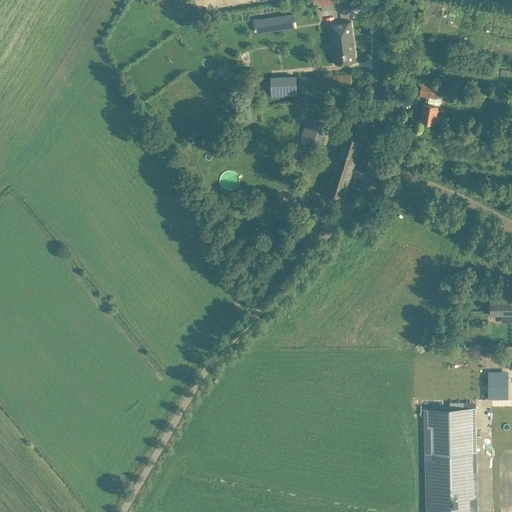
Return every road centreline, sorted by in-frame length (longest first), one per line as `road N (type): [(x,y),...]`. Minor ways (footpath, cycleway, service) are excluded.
road 1 (unclassified): [(117,511),(194,381),(380,166)]
road 2 (unclassified): [(380,166),(375,0)]
road 3 (unclassified): [(511,229),(435,185),(380,166)]
